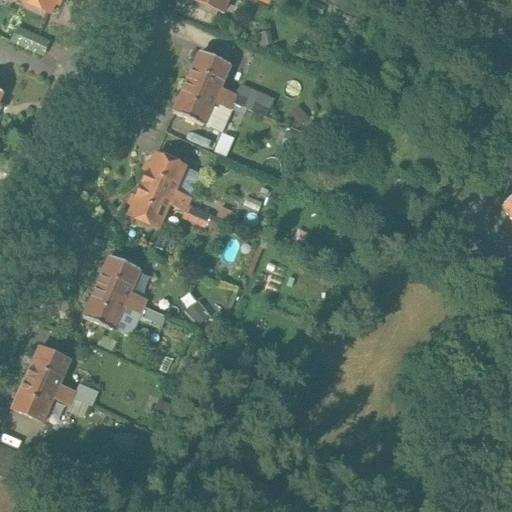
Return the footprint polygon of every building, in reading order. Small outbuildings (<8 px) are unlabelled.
[(56,0),(19,0),(19,1),(50,14),(56,0)] [(195,0),(196,0),(198,3),(224,14),(229,0),(195,0)] [(260,37),(237,27),(231,40),(255,51),(260,37)] [(232,67),(202,54),(189,85),(234,104),(237,97),(222,90),(232,67)] [(234,104),(189,85),(177,113),(205,126),(215,105),(230,111),(234,104)] [(186,169),(158,157),(145,187),(189,207),(192,199),(176,192),(186,169)] [(189,207),(145,187),(131,217),(159,230),(170,206),(186,213),(189,207)] [(511,197),(499,208),(511,222),(511,197)] [(209,216),(189,207),(186,213),(183,220),(203,229),(209,216)] [(500,266),(473,233),(457,246),(484,279),(500,266)] [(143,272),(113,259),(99,290),(144,309),(147,303),(132,297),(143,272)] [(144,309),(99,290),(87,318),(117,332),(126,309),(141,316),(144,309)] [(210,319),(211,293),(188,292),(187,318),(210,319)] [(161,329),(165,315),(145,308),(141,322),(161,329)] [(38,352),(37,355),(38,358),(28,381),(74,401),(77,395),(60,387),(70,362),(53,355),(52,352),(51,350),(48,348),(45,348),(42,348),(40,350),(38,352)] [(74,401),(28,381),(15,410),(44,422),(54,401),(71,409),(74,401)] [(36,465),(0,449),(0,474),(27,486),(36,465)] [(28,490),(18,511),(43,511),(49,499),(28,490)]
